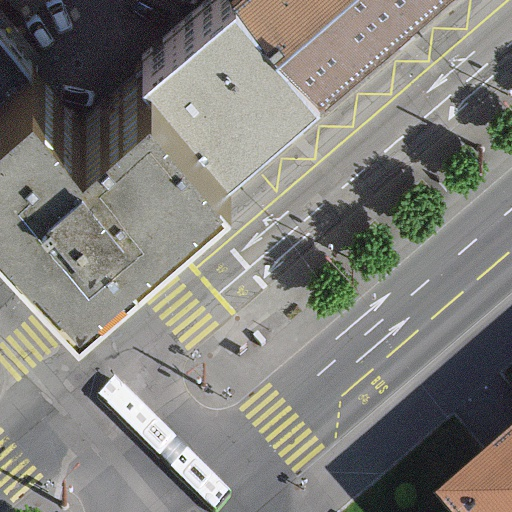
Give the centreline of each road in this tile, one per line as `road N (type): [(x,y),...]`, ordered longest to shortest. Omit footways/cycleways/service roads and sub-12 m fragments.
road 1 (primary): [(511,27),(79,399)]
road 2 (primary): [(198,499),(511,229)]
road 3 (unclassified): [(79,399),(198,499)]
